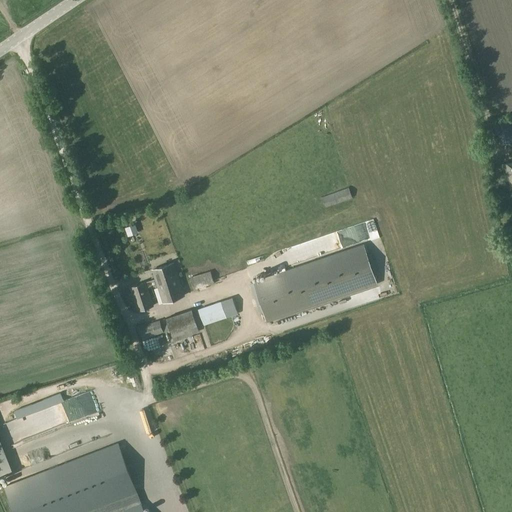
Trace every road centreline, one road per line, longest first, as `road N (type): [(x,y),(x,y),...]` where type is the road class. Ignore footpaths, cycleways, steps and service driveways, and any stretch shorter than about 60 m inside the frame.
road 1 (unclassified): [(291,511),(241,377),(229,373),(162,395),(144,386),(15,38)]
road 2 (unknown): [(144,386),(144,429),(174,511)]
